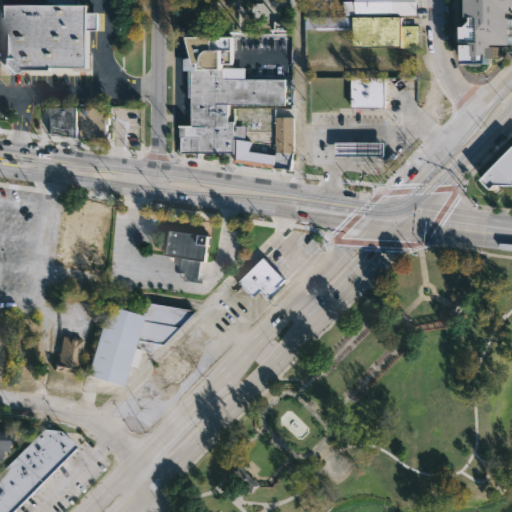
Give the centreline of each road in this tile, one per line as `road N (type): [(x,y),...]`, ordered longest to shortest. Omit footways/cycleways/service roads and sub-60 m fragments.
road 1 (tertiary): [(390,203),(0,146)]
road 2 (secondary): [(373,221),(137,463)]
road 3 (tertiary): [(0,171),(288,210)]
road 4 (secondary): [(146,487),(312,319)]
road 5 (residential): [(141,192),(157,156),(156,0)]
road 6 (residential): [(0,397),(39,400),(104,424),(137,463)]
road 7 (secondary): [(312,319),(417,215)]
road 8 (secondary): [(417,215),(511,114)]
road 9 (secondary): [(476,108),(390,203)]
